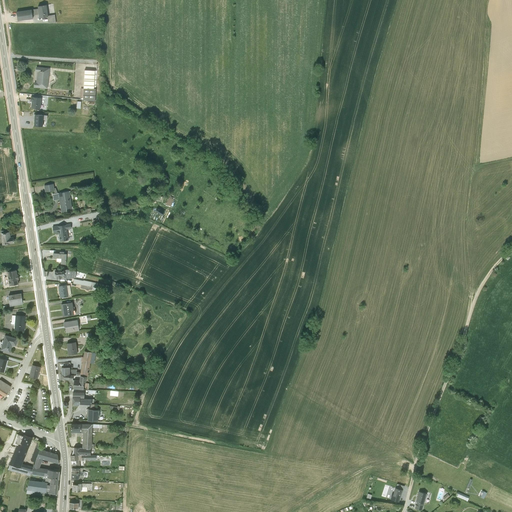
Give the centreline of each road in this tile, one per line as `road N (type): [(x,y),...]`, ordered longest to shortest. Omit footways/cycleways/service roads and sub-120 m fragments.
road 1 (secondary): [(0,32),(45,330)]
road 2 (track): [(414,464),(475,294),(511,249)]
